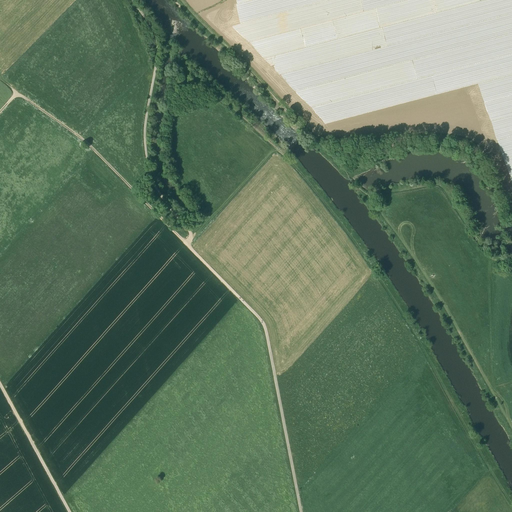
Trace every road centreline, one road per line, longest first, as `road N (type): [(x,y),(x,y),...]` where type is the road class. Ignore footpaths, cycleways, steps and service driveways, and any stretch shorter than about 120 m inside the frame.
road 1 (track): [(190,239),(206,218),(173,167),(170,130),(175,88),(183,75),(194,77),(293,163),(347,231),(511,503)]
road 2 (track): [(186,243),(268,329),(303,511)]
road 3 (track): [(511,426),(440,297),(367,197)]
road 4 (track): [(132,0),(159,42),(145,122),(147,163),(190,234),(186,243)]
road 5 (track): [(186,243),(89,145),(19,96),(0,118)]
road 6 (track): [(346,175),(182,0)]
road 7 (track): [(71,511),(0,379)]
